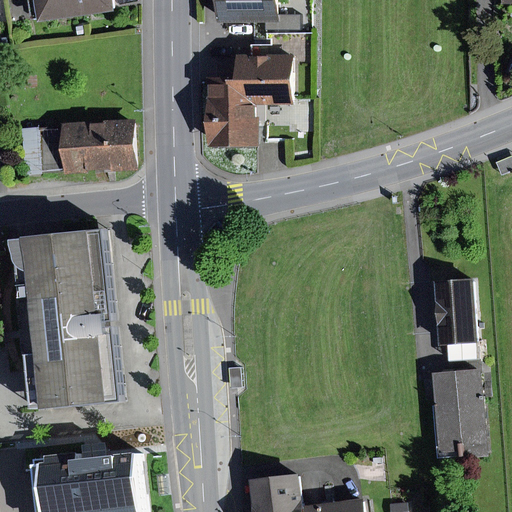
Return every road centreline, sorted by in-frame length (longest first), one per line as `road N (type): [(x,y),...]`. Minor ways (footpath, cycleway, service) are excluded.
road 1 (residential): [(175,202),(235,204),(307,189),(511,124)]
road 2 (primary): [(175,202),(203,511)]
road 3 (primary): [(171,0),(175,202)]
road 4 (residential): [(0,215),(175,202)]
